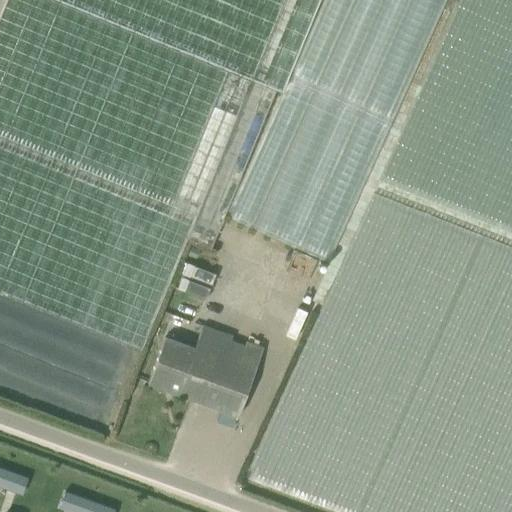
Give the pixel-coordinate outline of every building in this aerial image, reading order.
[(5,0),(0,14),(0,291),(141,349),(186,239),(209,250),(316,0),(5,0)] [(193,265),(184,290),(204,298),(213,273),(193,265)] [(165,336),(164,337),(147,384),(237,417),(263,347),(246,341),(244,345),(231,340),(232,336),(202,325),(194,347),(165,336)] [(0,466),(0,486),(25,496),(31,478),(0,466)] [(68,492),(62,509),(69,511),(120,511),(121,511),(68,492)]
